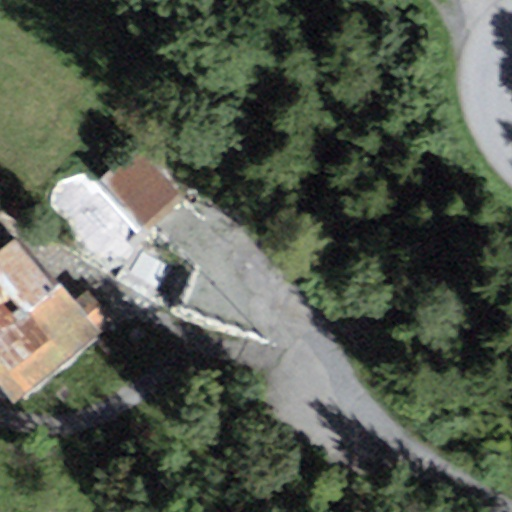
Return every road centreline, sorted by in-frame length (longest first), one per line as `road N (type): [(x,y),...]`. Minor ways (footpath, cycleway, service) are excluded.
road 1 (track): [(511,506),(316,391),(206,339)]
road 2 (track): [(206,339),(149,388),(86,419),(45,426),(0,417)]
road 3 (unclassified): [(511,28),(489,52),(481,87),(492,132),(511,155)]
